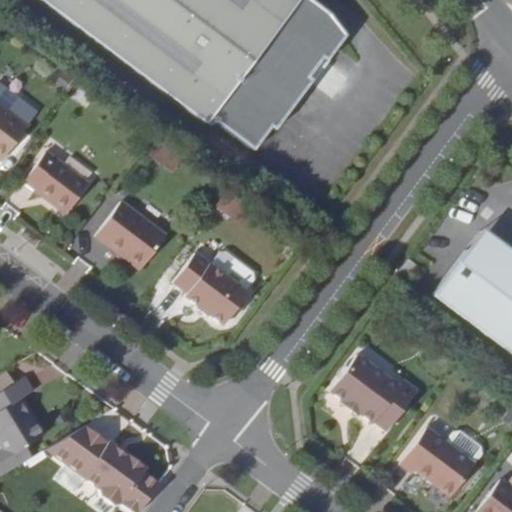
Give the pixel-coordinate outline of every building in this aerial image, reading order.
[(50,0),(207,121),(213,115),(258,148),(276,124),(280,127),(317,76),(313,73),(328,55),(332,58),(351,32),(333,8),(322,0),(50,0)] [(0,153),(14,165),(41,129),(0,97),(0,153)] [(88,188),(46,155),(23,184),(33,192),(32,193),(64,218),(88,188)] [(163,240),(118,205),(91,239),(137,273),(163,240)] [(511,252),(482,229),(431,298),(511,358),(511,252)] [(399,272),(411,282),(424,264),(412,255),(399,272)] [(243,296),(191,257),(169,286),(183,296),(180,300),(194,310),(204,317),(219,329),(223,321),(230,320),(238,309),(237,304),(243,296)] [(395,388),(354,358),(326,393),(339,403),(336,406),(351,417),(353,414),(368,425),(370,422),(384,432),(412,394),(398,383),(395,388)] [(0,375),(0,394),(14,387),(6,372),(0,375)] [(14,387),(0,394),(0,449),(6,460),(41,439),(20,402),(32,394),(24,380),(14,387)] [(93,420),(48,445),(103,483),(138,509),(163,478),(93,420)] [(444,444),(425,431),(397,466),(410,476),(413,472),(446,496),(470,465),(472,462),(444,444)] [(444,444),(472,462),(478,455),(477,449),(457,432),(450,434),(444,444)] [(511,511),(511,480),(502,473),(477,507),(484,511),(511,511)]
